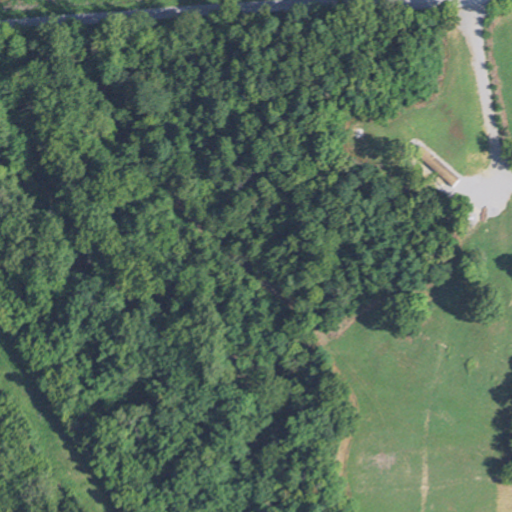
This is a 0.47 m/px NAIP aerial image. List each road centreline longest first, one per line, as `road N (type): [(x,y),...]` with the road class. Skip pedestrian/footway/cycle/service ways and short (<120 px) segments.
road 1 (residential): [(0,21),(193,0)]
road 2 (residential): [(0,354),(104,511)]
